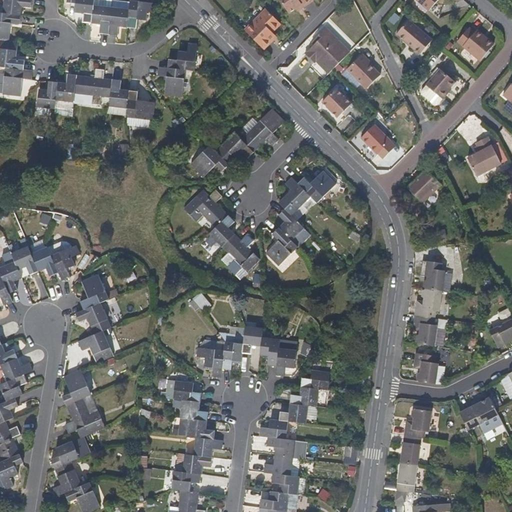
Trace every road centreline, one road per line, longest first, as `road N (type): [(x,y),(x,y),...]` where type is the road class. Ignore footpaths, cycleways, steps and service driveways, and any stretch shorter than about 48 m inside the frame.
road 1 (residential): [(381,387),(399,249),(375,192)]
road 2 (residential): [(46,326),(54,359),(28,511)]
road 3 (residential): [(391,0),(371,22),(431,142)]
road 4 (residential): [(47,45),(135,48),(189,4)]
road 5 (residential): [(381,387),(440,395),(511,361)]
road 6 (residential): [(365,511),(381,387)]
